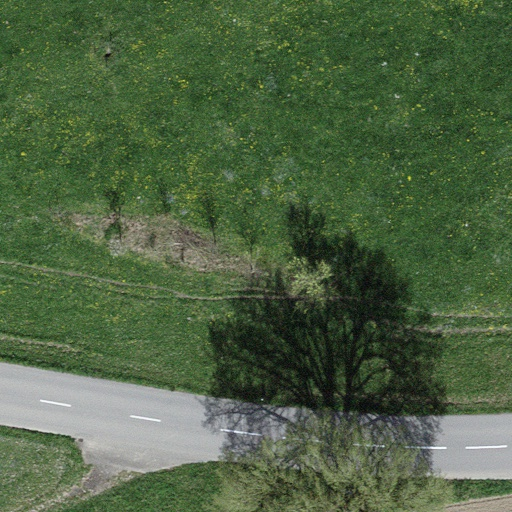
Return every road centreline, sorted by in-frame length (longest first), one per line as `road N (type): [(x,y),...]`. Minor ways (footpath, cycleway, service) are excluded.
road 1 (tertiary): [(0,392),(336,442),(511,445)]
road 2 (track): [(40,511),(74,495),(162,420)]
